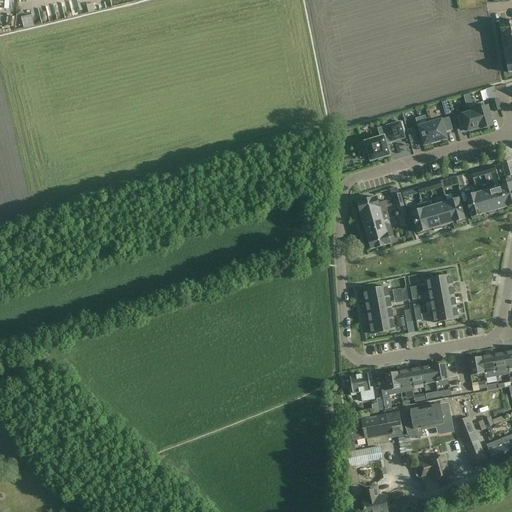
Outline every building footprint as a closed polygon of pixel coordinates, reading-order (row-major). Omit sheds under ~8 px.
[(21,23),(31,22),(29,9),(20,10),(21,23)] [(502,37),(511,34),(511,22),(500,25),(502,37)] [(511,34),(502,37),(504,48),(511,46),(511,34)] [(491,102),(494,112),(501,110),(498,100),(491,102)] [(483,103),(475,105),(482,129),(493,126),(487,107),(484,108),(483,103)] [(481,129),(482,129),(475,105),(470,107),(471,112),(463,115),(457,117),(460,128),(466,126),(468,131),(469,131),(470,132),(476,130),(476,129),(481,127),(481,129)] [(448,118),(441,120),(430,123),(435,143),(447,139),(445,133),(452,131),(448,118)] [(426,125),(418,127),(424,146),(435,143),(430,123),(429,119),(425,120),(426,125)] [(371,162),(378,159),(378,160),(383,158),(390,156),(386,143),(391,142),(405,138),(400,122),(387,126),(389,136),(384,137),(365,142),(365,143),(362,144),(364,153),(368,152),(371,162)] [(410,143),(417,141),(414,128),(407,130),(410,143)] [(506,149),(485,154),(487,161),(508,156),(506,149)] [(387,167),(401,164),(400,158),(386,161),(387,167)] [(494,166),(483,169),(484,175),(495,172),(494,166)] [(473,178),(484,175),(483,169),(472,173),(473,178)] [(506,208),(511,205),(511,182),(511,178),(505,179),(507,185),(500,187),(506,208)] [(429,185),(430,191),(442,188),(440,182),(429,185)] [(506,208),(500,187),(495,189),(493,183),(487,185),(495,211),(506,208)] [(430,191),(429,185),(418,188),(419,194),(430,191)] [(483,214),(489,213),(489,215),(496,213),(495,211),(487,185),(481,186),(483,192),(477,194),(483,214)] [(483,214),(477,194),(471,196),(469,190),(464,192),(464,193),(467,202),(472,220),(480,218),(479,216),(483,214)] [(397,206),(403,204),(400,194),(394,196),(397,206)] [(376,197),(357,203),(361,215),(380,209),(388,206),(387,201),(378,204),(376,197)] [(456,222),(457,224),(465,222),(458,199),(446,203),(452,223),(456,222)] [(442,229),(441,227),(435,206),(428,208),(427,202),(422,204),(429,230),(433,229),(434,231),(442,229)] [(446,203),(435,206),(441,227),(452,223),(446,203)] [(406,214),(403,204),(397,206),(400,216),(406,214)] [(419,211),(412,213),(414,220),(418,236),(427,233),(426,231),(429,230),(422,204),(417,205),(419,211)] [(383,220),(380,209),(361,215),(364,226),(383,220)] [(383,220),(364,226),(367,238),(392,230),(390,225),(385,227),(383,220)] [(390,244),(388,238),(394,236),(392,230),(367,238),(371,250),(390,244)] [(427,280),(429,291),(453,286),(451,275),(427,280)] [(429,291),(431,301),(455,297),(453,286),(429,291)] [(364,291),(366,302),(390,298),(388,287),(364,291)] [(456,308),(455,297),(431,301),(433,312),(456,308)] [(392,309),(390,298),(366,302),(368,313),(392,309)] [(433,312),(435,323),(458,319),(456,308),(433,312)] [(368,313),(370,323),(393,319),(392,309),(368,313)] [(372,335),(395,330),(393,319),(370,323),(372,335)] [(505,354),(493,356),(497,377),(508,374),(507,369),(505,354)] [(484,374),(485,379),(497,377),(493,356),(481,358),(484,374)] [(478,358),(478,357),(471,358),(471,360),(469,360),(472,376),(484,374),(481,358),(478,358)] [(433,367),(436,382),(436,387),(449,385),(445,364),(443,365),(442,363),(435,365),(435,366),(433,367)] [(433,367),(421,369),(424,385),(436,382),(433,367)] [(409,371),(412,387),(424,385),(421,369),(409,371)] [(413,392),(412,387),(409,371),(397,373),(401,394),(413,392)] [(381,390),(383,400),(390,399),(389,396),(401,394),(397,373),(395,373),(395,372),(387,373),(387,375),(385,375),(387,389),(381,390)] [(362,401),(375,399),(372,388),(370,388),(368,374),(350,377),(352,388),(350,388),(351,396),(356,395),(356,393),(361,392),(362,401)] [(440,409),(439,405),(400,412),(409,440),(423,437),(422,428),(443,425),(444,433),(453,431),(449,408),(440,409)] [(387,435),(388,439),(403,436),(398,413),(362,420),(362,418),(349,420),(353,441),(366,439),(367,448),(381,445),(380,436),(387,435)] [(491,417),(483,420),(483,421),(486,429),(494,426),(492,421),(491,417)] [(477,441),(470,423),(468,418),(457,422),(466,445),(465,446),(473,467),(487,461),(478,440),(477,441)] [(511,435),(511,436),(487,446),(494,464),(511,456),(511,435)] [(365,446),(359,452),(364,458),(360,463),(368,472),(380,462),(365,446)] [(431,474),(433,482),(452,476),(446,455),(431,459),(431,461),(416,465),(421,479),(428,477),(428,475),(431,474)] [(380,481),(382,487),(390,484),(388,479),(380,481)] [(378,489),(369,491),(361,493),(363,501),(362,501),(364,511),(387,511),(385,496),(380,497),(378,489)]
